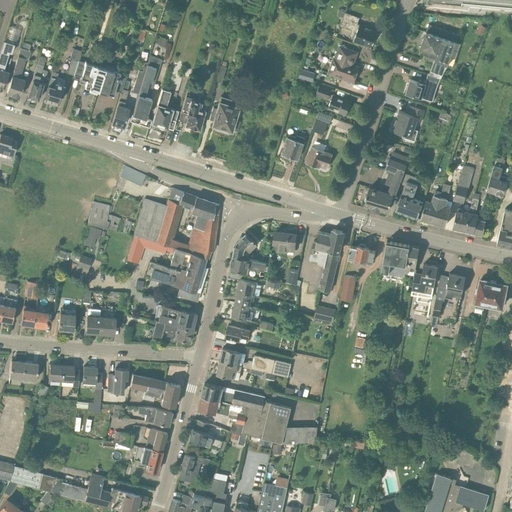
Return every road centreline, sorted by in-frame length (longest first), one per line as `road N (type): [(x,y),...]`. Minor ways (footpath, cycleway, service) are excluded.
road 1 (residential): [(339,215),(409,0)]
road 2 (residential): [(201,356),(0,342)]
road 3 (tertiary): [(319,209),(128,150)]
road 4 (tertiary): [(511,257),(339,215)]
road 5 (tertiary): [(157,511),(201,356)]
road 6 (tertiary): [(201,356),(225,242),(242,212)]
road 7 (tertiary): [(128,150),(0,112)]
road 8 (tertiary): [(242,212),(135,164),(128,150)]
